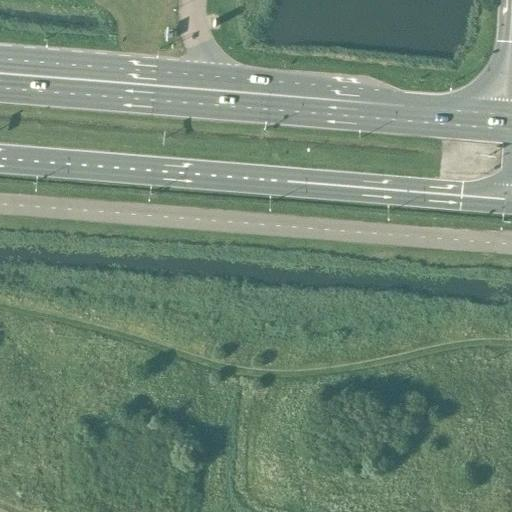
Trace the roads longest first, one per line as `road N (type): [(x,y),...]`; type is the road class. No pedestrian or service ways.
road 1 (secondary): [(0,160),(511,201)]
road 2 (unclassified): [(0,204),(511,244)]
road 3 (secondary): [(511,126),(238,103)]
road 4 (secondary): [(238,103),(0,82)]
